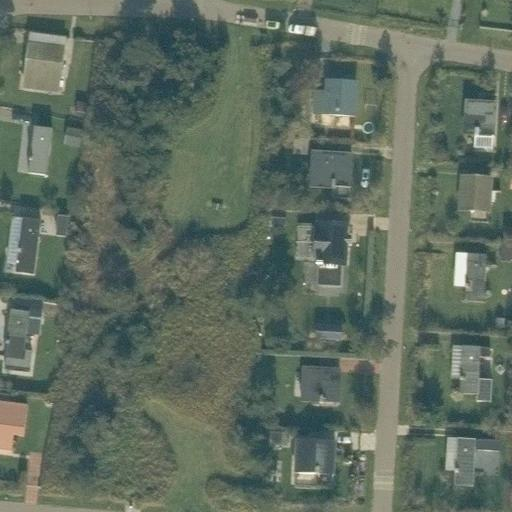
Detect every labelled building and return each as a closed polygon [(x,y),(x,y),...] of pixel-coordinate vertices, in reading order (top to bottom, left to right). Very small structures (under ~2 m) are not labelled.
[(59,79),(63,49),(30,45),(25,88),(58,92),(60,79),(59,79)] [(316,92),(314,113),(326,114),(325,117),(329,117),(329,116),(336,117),(339,117),(353,118),(353,119),(354,119),(356,85),(352,84),(344,84),(344,79),(344,78),(343,78),(343,84),(329,83),(329,82),(328,82),(327,92),(316,92)] [(483,104),(483,99),(482,98),(482,104),(467,103),(466,103),(465,135),(475,135),(474,149),(491,150),(492,137),(493,138),(495,105),(483,104)] [(78,105),(76,116),(85,117),(87,106),(78,105)] [(47,177),(52,130),(34,128),(34,129),(35,129),(31,159),(30,159),(29,162),(31,162),(30,174),(28,173),(28,175),(47,177)] [(80,147),(82,131),(71,130),(69,146),(80,147)] [(340,156),(340,150),(339,150),(338,156),(324,155),(324,154),(323,154),(323,155),(313,154),(311,187),(332,188),(332,189),(335,189),(335,182),(349,183),(348,191),(350,191),(352,156),(340,156)] [(463,179),(462,179),(460,210),(471,211),(471,213),(474,213),(474,207),(488,207),(487,215),(488,215),(490,181),(463,179)] [(10,251),(8,265),(16,266),(15,274),(34,276),(35,269),(41,222),(23,220),(14,219),(13,228),(22,229),(19,250),(18,250),(18,252),(10,251)] [(319,285),(338,286),(339,287),(341,266),(345,266),(348,226),(318,225),(317,229),(315,228),(315,230),(317,230),(316,260),(313,260),(313,261),(316,261),(315,265),(317,265),(317,267),(320,267),(319,285)] [(56,236),(58,236),(60,237),(64,237),(66,227),(58,226),(56,236)] [(468,256),(459,256),(457,287),(465,288),(465,289),(467,289),(467,301),(465,301),(465,302),(484,303),(486,257),(468,256)] [(5,357),(5,358),(6,358),(5,371),(30,374),(32,358),(32,353),(25,352),(24,352),(26,335),(27,335),(38,336),(39,335),(41,315),(37,315),(23,313),(11,311),(11,312),(11,313),(7,342),(6,342),(6,344),(6,345),(8,345),(6,357),(5,357)] [(341,329),(318,328),(317,340),(341,341),(341,329)] [(481,350),(481,349),(462,348),(462,349),(463,349),(461,379),(460,379),(460,382),(462,382),(461,394),(459,393),(459,395),(477,396),(477,403),(491,404),(492,382),(479,381),(480,359),(489,359),(490,350),(481,350)] [(338,372),(338,366),(326,366),(326,371),(312,371),(312,370),(311,370),(311,371),(305,370),(304,370),(302,401),(320,402),(319,405),(323,405),(323,398),(337,399),(336,407),(337,407),(339,372),(338,372)] [(8,405),(9,397),(0,395),(0,450),(11,452),(13,436),(23,438),(27,407),(8,405)] [(269,435),(268,446),(284,447),(285,436),(269,435)] [(323,443),(323,438),(322,438),(322,443),(308,442),(307,442),(297,441),(295,474),(315,475),(315,476),(332,477),(332,479),(333,479),(335,444),(323,443)] [(473,488),(476,441),(457,440),(457,441),(458,441),(456,471),(455,471),(455,474),(457,474),(456,486),(454,486),(454,487),(473,488)]
